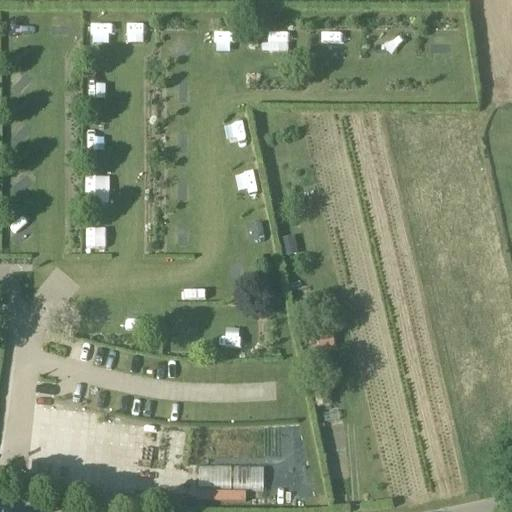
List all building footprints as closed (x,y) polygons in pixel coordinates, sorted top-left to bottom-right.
[(9,17),(11,35),(25,34),(24,16),(9,17)] [(46,34),(67,34),(68,19),(47,18),(46,34)] [(110,41),(111,24),(90,23),(89,41),(110,41)] [(144,43),(145,25),(127,24),(126,42),(144,43)] [(458,43),(458,24),(439,24),(439,43),(458,43)] [(234,61),(233,33),(214,33),(214,62),(234,61)] [(265,34),(266,53),(286,52),(285,33),(265,34)] [(169,85),(171,103),(192,101),(191,83),(169,85)] [(108,102),(109,84),(87,84),(86,101),(108,102)] [(106,146),(106,132),(86,132),(86,146),(106,146)] [(86,181),(86,201),(115,202),(115,181),(86,181)] [(330,327),(307,331),(311,353),(334,348),(330,327)] [(327,382),(310,386),(315,409),(331,406),(327,382)] [(199,469),(200,492),(266,489),(265,466),(199,469)]
